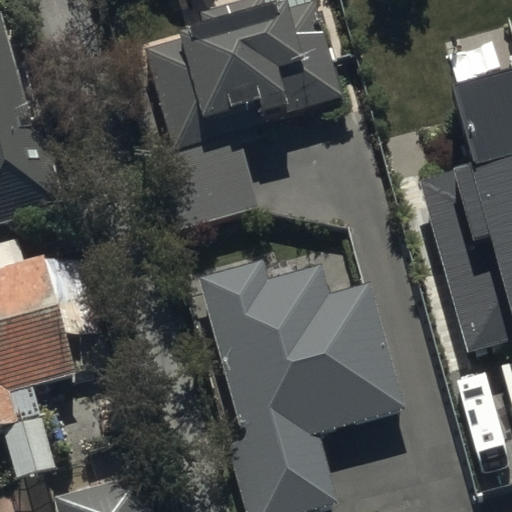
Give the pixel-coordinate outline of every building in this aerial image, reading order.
[(141,76),(185,245),(261,225),(242,153),(292,139),(291,133),(342,119),(311,1),(266,13),(261,0),(237,0),(207,8),(213,33),(206,35),(212,57),(141,76)] [(0,253),(78,234),(57,147),(38,151),(12,45),(0,47),(0,253)] [(511,117),(460,132),(476,189),(426,203),(475,376),(511,365),(511,117)] [(0,457),(8,456),(21,504),(58,494),(36,412),(83,400),(51,280),(32,285),(25,260),(0,266),(0,457)] [(339,511),(323,457),(409,432),(372,303),(333,315),(324,285),(270,301),(264,277),(203,295),(246,444),(221,451),(238,511),(339,511)] [(151,511),(146,492),(76,511),(151,511)]
